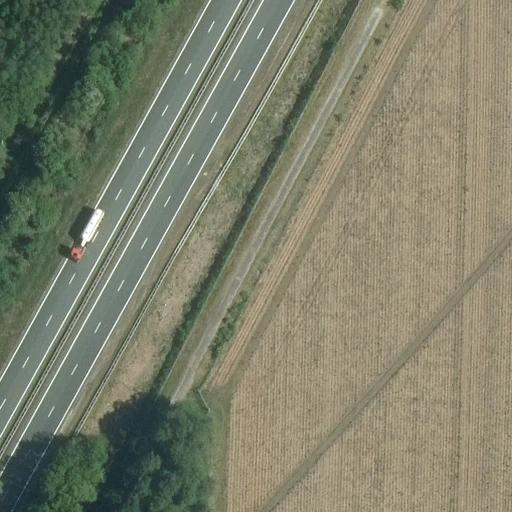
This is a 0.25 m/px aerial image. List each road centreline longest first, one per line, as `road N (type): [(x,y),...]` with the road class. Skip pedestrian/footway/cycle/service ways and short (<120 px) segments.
road 1 (trunk): [(0,507),(280,0)]
road 2 (track): [(114,511),(383,0)]
road 3 (trunk): [(225,0),(0,407)]
